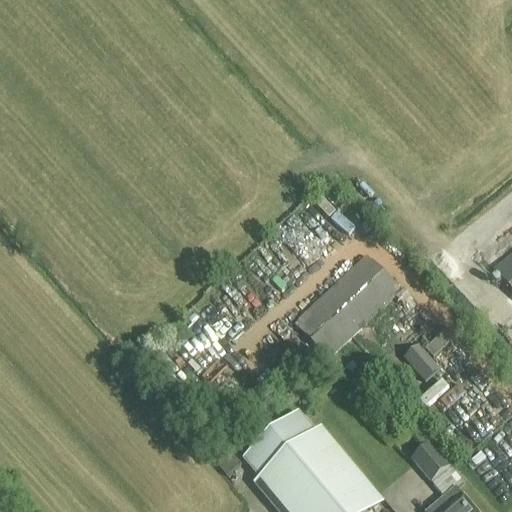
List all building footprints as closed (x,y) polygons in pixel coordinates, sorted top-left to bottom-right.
[(327,363),(400,295),(367,260),(294,328),(327,363)] [(511,260),(495,274),(511,295),(511,260)] [(453,344),(445,336),(428,352),(436,360),(453,344)] [(425,386),(440,373),(420,350),(404,363),(425,386)] [(426,412),(447,392),(439,382),(417,402),(426,412)] [(279,511),(371,511),(378,506),(321,437),(317,439),(298,416),(243,462),(262,485),(259,488),(279,511)] [(471,511),(456,493),(464,486),(430,448),(412,462),(444,502),(432,511),(471,511)]
